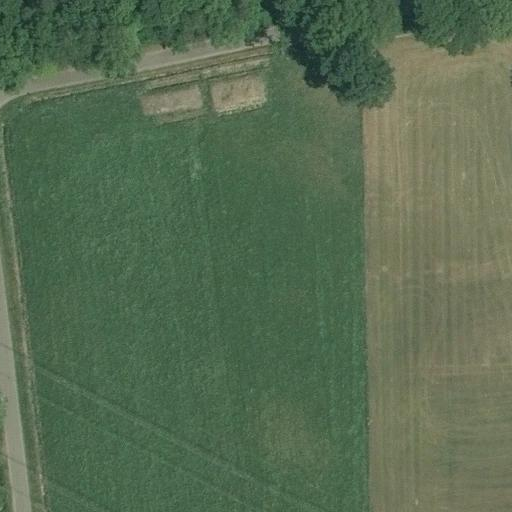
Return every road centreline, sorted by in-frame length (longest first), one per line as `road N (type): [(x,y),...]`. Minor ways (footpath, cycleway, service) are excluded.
road 1 (unclassified): [(0,92),(445,0)]
road 2 (unclassified): [(21,511),(0,318)]
